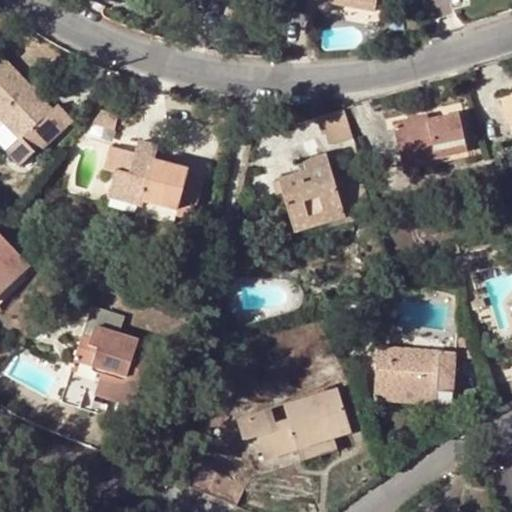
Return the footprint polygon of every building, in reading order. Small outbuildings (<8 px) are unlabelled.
[(318,0),(318,2),(374,13),(376,0),(318,0)] [(0,59),(0,120),(19,141),(9,149),(5,153),(15,164),(36,143),(38,146),(69,117),(53,101),(47,106),(40,97),(30,87),(3,57),(0,59)] [(36,81),(30,87),(40,97),(45,91),(36,81)] [(511,95),(499,100),(511,143),(511,95)] [(117,116),(101,112),(92,122),(113,127),(117,116)] [(342,112),(322,118),(332,146),(351,139),(342,112)] [(392,126),(399,157),(419,152),(422,168),(467,158),(458,118),(419,126),(417,120),(392,126)] [(19,141),(0,120),(0,138),(9,149),(19,141)] [(120,150),(115,171),(108,198),(143,207),(144,202),(177,211),(176,215),(193,219),(204,174),(168,165),(166,173),(149,169),(152,161),(154,147),(137,142),(135,153),(120,150)] [(102,167),(115,171),(120,150),(108,147),(102,167)] [(419,152),(399,157),(402,172),(422,168),(419,152)] [(305,173),(277,182),(281,194),(292,228),(324,218),(325,225),(344,218),(325,157),(302,164),(305,173)] [(168,165),(152,161),(149,169),(166,173),(168,165)] [(281,194),(277,182),(272,183),(276,195),(281,194)] [(368,194),(363,196),(370,218),(375,216),(368,194)] [(143,207),(108,198),(105,211),(190,231),(193,219),(176,215),(143,207)] [(324,218),(292,228),(294,234),(325,225),(324,218)] [(0,292),(28,266),(0,236),(0,292)] [(239,314),(284,311),(281,269),(236,273),(239,314)] [(446,307),(398,300),(396,324),(443,330),(446,307)] [(482,300),(470,303),(471,312),(484,308),(482,300)] [(90,307),(86,321),(115,329),(119,315),(90,307)] [(377,347),(374,389),(435,394),(437,383),(452,384),(455,357),(481,360),(468,320),(456,319),(453,352),(377,347)] [(88,411),(93,395),(85,392),(88,382),(120,393),(137,342),(94,327),(91,339),(82,337),(60,402),(88,411)] [(85,392),(93,395),(132,408),(153,347),(137,342),(120,393),(88,382),(85,392)] [(435,394),(374,389),(372,401),(434,407),(435,394)] [(263,461),(297,451),(332,440),(349,434),(336,390),(283,407),(287,420),(273,424),(269,411),(236,422),(242,441),(256,436),(263,461)] [(332,440),(297,451),(300,462),(336,450),(332,440)] [(246,481),(194,459),(188,488),(236,508),(246,481)]
